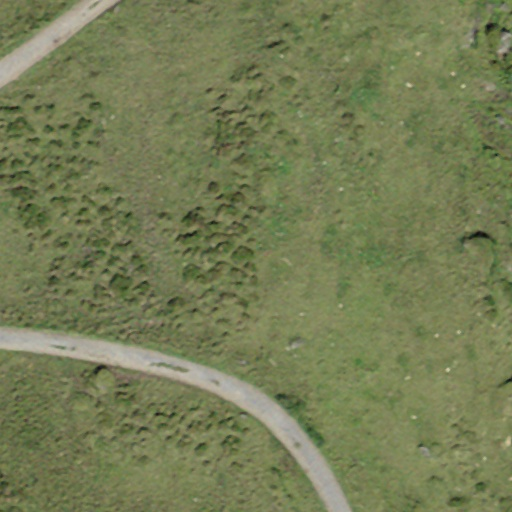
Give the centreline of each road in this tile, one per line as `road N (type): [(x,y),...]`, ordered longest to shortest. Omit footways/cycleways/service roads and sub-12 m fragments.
road 1 (track): [(325,511),(267,406),(77,353),(0,342)]
road 2 (track): [(0,84),(128,0)]
